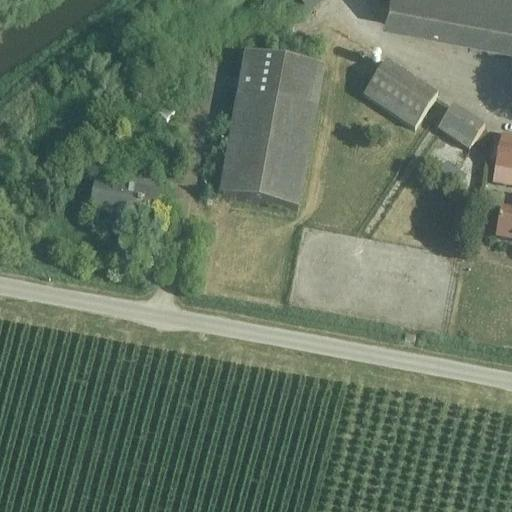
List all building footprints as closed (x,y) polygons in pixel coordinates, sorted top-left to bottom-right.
[(511,49),(511,0),(389,0),(384,25),(511,49)] [(298,213),(324,71),(245,57),(219,199),(298,213)] [(415,133),(438,99),(386,64),(364,98),(415,133)] [(174,84),(159,94),(176,118),(191,108),(174,84)] [(485,128),(454,108),(438,133),(468,153),(485,128)] [(511,139),(498,138),(492,186),(511,188),(511,139)] [(160,171),(176,166),(170,143),(154,147),(160,171)] [(153,223),(159,188),(132,183),(131,189),(96,182),(90,216),(112,220),(113,215),(153,223)] [(511,215),(501,214),(496,240),(511,242),(511,215)]
